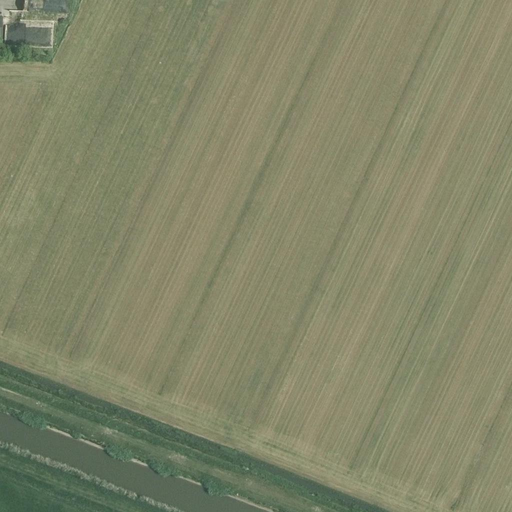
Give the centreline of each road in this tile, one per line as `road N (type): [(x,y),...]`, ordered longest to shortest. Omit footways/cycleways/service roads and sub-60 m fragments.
road 1 (track): [(317,511),(0,391)]
road 2 (track): [(126,511),(0,461)]
